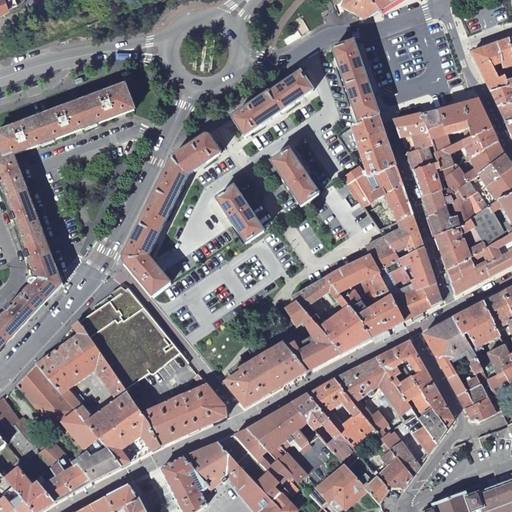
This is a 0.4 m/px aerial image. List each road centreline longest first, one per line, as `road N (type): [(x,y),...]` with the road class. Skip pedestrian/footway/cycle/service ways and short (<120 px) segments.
road 1 (residential): [(406,506),(461,423),(411,330),(511,277)]
road 2 (residential): [(308,49),(330,110),(211,188),(199,237),(177,257)]
road 3 (residential): [(164,141),(126,130),(38,170),(81,289)]
road 4 (residential): [(109,254),(221,392)]
road 5 (residential): [(308,49),(443,4)]
road 6 (residential): [(164,141),(109,254)]
